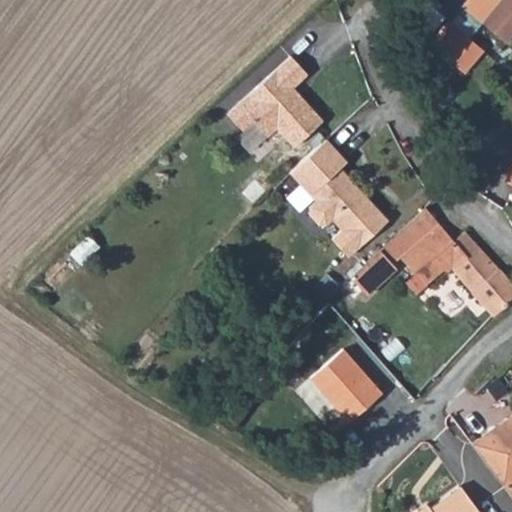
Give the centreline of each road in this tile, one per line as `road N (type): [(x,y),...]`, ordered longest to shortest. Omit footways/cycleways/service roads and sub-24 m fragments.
road 1 (track): [(357,499),(295,484),(108,377),(0,291)]
road 2 (residential): [(377,0),(378,37),(438,172),(511,244)]
road 3 (residential): [(357,499),(466,358),(511,323)]
